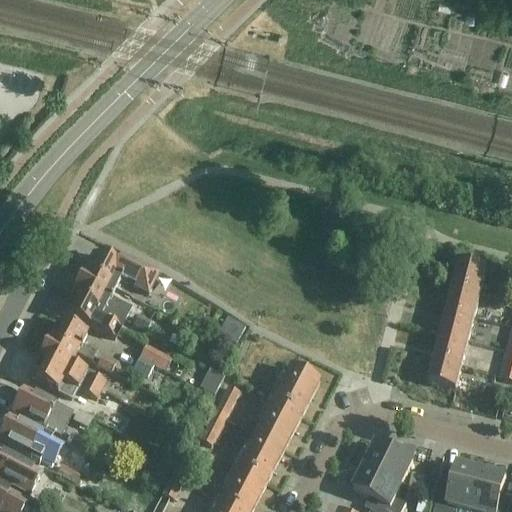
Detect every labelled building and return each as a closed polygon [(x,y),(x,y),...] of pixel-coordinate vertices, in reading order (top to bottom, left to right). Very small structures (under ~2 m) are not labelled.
[(116,269),(93,257),(83,276),(114,292),(119,282),(147,297),(158,276),(122,258),(116,269)] [(459,267),(452,291),(480,298),(486,274),(459,267)] [(83,276),(72,297),(124,324),(131,310),(110,300),(114,292),(83,276)] [(452,291),(446,315),(474,322),(480,298),(452,291)] [(114,342),(119,332),(124,324),(72,297),(63,315),(114,342)] [(446,315),(440,338),(468,345),(474,322),(446,315)] [(150,325),(138,319),(133,329),(145,335),(150,325)] [(48,343),(76,358),(91,365),(96,356),(81,348),(86,338),(58,324),(48,343)] [(234,348),(244,330),(235,325),(225,343),(234,348)] [(440,338),(434,362),(461,369),(468,345),(440,338)] [(48,343),(39,362),(101,393),(106,385),(91,378),(93,375),(87,373),(86,374),(72,367),(76,358),(48,343)] [(139,360),(154,368),(164,374),(171,363),(145,349),(139,360)] [(115,366),(101,359),(96,369),(109,376),(115,366)] [(154,368),(139,360),(133,372),(147,380),(154,368)] [(62,385),(77,392),(83,395),(82,397),(97,404),(101,393),(39,362),(29,382),(57,396),(62,385)] [(455,393),(461,369),(434,362),(428,386),(455,393)] [(500,384),(509,386),(511,376),(511,369),(504,368),(500,384)] [(280,389),(272,405),(302,421),(310,404),(319,387),(306,380),(302,378),(289,372),(280,389)] [(227,390),(222,400),(234,407),(239,396),(227,390)] [(11,414),(42,430),(58,439),(65,426),(70,416),(34,397),(32,401),(21,395),(11,414)] [(222,400),(217,409),(230,415),(234,407),(222,400)] [(263,422),(254,439),(284,454),(293,438),(302,421),(272,405),(263,422)] [(217,409),(213,417),(225,423),(230,415),(217,409)] [(92,422),(77,414),(72,424),(87,432),(92,422)] [(213,417),(208,425),(221,431),(225,423),(213,417)] [(13,425),(7,422),(0,436),(0,438),(9,443),(7,447),(45,466),(50,456),(34,447),(40,435),(14,422),(13,425)] [(208,425),(204,433),(216,440),(221,431),(208,425)] [(204,433),(198,444),(211,450),(216,440),(204,433)] [(246,455),(237,472),(267,487),(276,471),(284,454),(254,439),(246,455)] [(375,448),(364,471),(402,489),(413,467),(375,448)] [(0,483),(29,498),(40,476),(2,456),(0,460),(0,459),(0,483)] [(179,461),(175,471),(187,477),(192,468),(179,461)] [(146,479),(159,485),(167,468),(154,462),(146,479)] [(471,511),(481,475),(457,469),(451,492),(440,489),(434,511),(471,511)] [(56,477),(75,487),(78,480),(59,471),(56,477)] [(175,471),(170,480),(183,486),(187,477),(175,471)] [(364,471),(353,493),(374,504),(370,511),(403,511),(406,508),(395,502),(402,489),(364,471)] [(226,493),(220,505),(233,511),(253,511),(258,504),(267,487),(237,472),(228,488),(226,493)] [(505,481),(481,475),(471,511),(509,511),(511,507),(500,504),(505,481)] [(170,480),(165,489),(178,495),(183,486),(170,480)] [(426,480),(420,504),(431,507),(437,483),(426,480)] [(0,511),(21,511),(26,503),(10,495),(0,489),(0,511)] [(178,495),(165,489),(161,498),(173,505),(178,495)]
